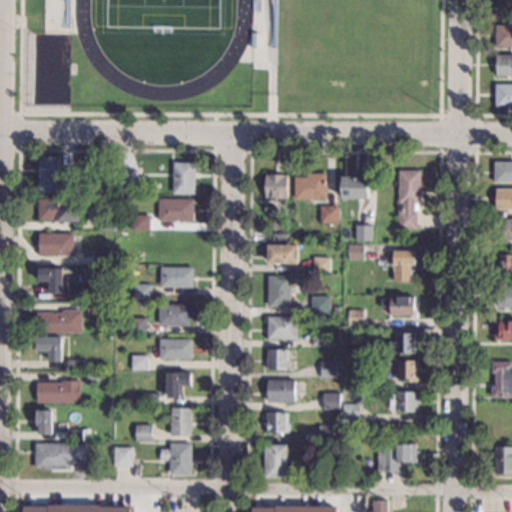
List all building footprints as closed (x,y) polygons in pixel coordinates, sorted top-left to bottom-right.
[(511,0),(511,17),(497,17),(497,0),(511,0)] [(511,53),(510,53),(510,47),(495,47),(495,25),(511,25),(511,53)] [(511,76),(495,76),(496,55),(511,55),(511,76)] [(511,84),(511,106),(495,106),(495,84),(511,84)] [(58,171),(74,172),(73,190),(61,190),(61,193),(37,192),(38,156),(59,156),(58,171)] [(511,182),(493,182),(494,162),(511,162),(511,182)] [(194,194),(172,194),(173,163),(194,163),(194,194)] [(121,171),(138,171),(137,190),(120,189),(121,171)] [(419,203),(413,203),(413,211),(416,211),(416,229),(397,229),(397,210),(401,210),(401,203),(398,203),(398,171),(419,171),(419,203)] [(357,203),(346,203),(346,197),(341,197),(341,174),(354,174),(354,172),(356,172),(357,203)] [(325,199),(294,200),(294,178),(307,177),(306,174),(325,174),(325,199)] [(286,198),(264,198),(264,175),(286,175),(286,198)] [(511,210),(495,210),(495,188),(511,188),(511,210)] [(79,200),(79,222),(56,221),(56,219),(37,219),(38,199),(79,200)] [(193,221),(158,221),(158,199),(193,199),(193,221)] [(338,223),(319,223),(319,206),(338,206),(338,223)] [(373,227),(363,226),(363,211),(371,211),(373,211),(373,227)] [(113,230),(98,230),(98,214),(114,214),(113,230)] [(149,231),(131,231),(132,215),(149,216),(149,231)] [(511,241),(495,241),(496,219),(511,219),(511,241)] [(372,241),(372,225),(355,225),(355,240),(372,241)] [(73,233),(72,255),(38,254),(38,233),(73,233)] [(363,260),(347,260),(347,244),(364,244),(363,260)] [(298,263),(267,263),(267,245),(298,245),(298,263)] [(114,263),(109,263),(109,264),(94,264),(94,250),(114,250),(114,263)] [(415,271),(410,271),(410,281),(392,281),(392,267),(389,267),(389,260),(392,260),(392,251),(415,251),(415,271)] [(511,251),(511,273),(501,273),(501,266),(499,266),(499,259),(502,259),(503,251),(511,251)] [(329,273),(312,273),(312,257),(329,257),(329,273)] [(192,287),(160,287),(160,267),(193,267),(192,287)] [(62,293),(49,293),(49,281),(38,281),(38,268),(62,268),(62,293)] [(290,308),(267,307),(268,276),(290,276),(290,308)] [(151,285),(150,300),(132,300),(133,284),(151,285)] [(511,286),(511,307),(497,307),(497,286),(511,286)] [(84,290),(83,300),(68,299),(68,289),(84,290)] [(329,297),(330,315),(311,315),(311,296),(329,297)] [(413,297),(413,316),(390,316),(390,309),(381,309),(381,298),(390,299),(390,297),(413,297)] [(102,313),(86,313),(87,303),(102,303),(102,313)] [(192,321),(189,321),(189,326),(158,326),(158,304),(193,304),(192,321)] [(363,326),(347,326),(347,309),(363,310),(363,326)] [(81,333),(35,333),(36,312),(61,313),(61,310),(82,310),(81,333)] [(297,340),(266,340),(266,316),(297,316),(297,340)] [(145,335),(128,335),(128,318),(145,318),(145,335)] [(511,319),(511,339),(494,339),(494,319),(511,319)] [(328,347),(311,347),(311,332),(328,332),(328,347)] [(414,353),(387,353),(387,341),(393,341),(393,333),(414,333),(414,353)] [(62,337),(61,362),(48,361),(48,350),(35,350),(36,336),(62,337)] [(191,359),(159,359),(159,339),(191,339),(191,359)] [(289,360),(290,360),(290,370),(266,369),(267,350),(289,350),(289,360)] [(147,356),(147,370),(131,370),(131,355),(147,356)] [(82,369),(67,369),(67,360),(82,360),(82,369)] [(416,381),(396,381),(396,360),(417,361),(416,381)] [(336,378),(320,378),(320,362),(336,362),(336,378)] [(511,397),(491,397),(491,362),(511,362),(511,397)] [(102,373),(102,383),(86,383),(86,372),(102,373)] [(192,373),(192,385),(180,385),(180,398),(166,398),(167,373),(192,373)] [(366,388),(351,388),(351,373),(367,373),(366,388)] [(81,384),(80,384),(80,403),(36,403),(36,382),(60,382),(60,380),(81,380),(81,384)] [(294,403),(267,403),(267,380),(294,380),(294,403)] [(416,412),(394,412),(394,409),(388,409),(388,395),(394,395),(394,391),(417,392),(416,412)] [(159,404),(144,404),(144,393),(160,394),(159,404)] [(338,411),(322,411),(322,393),(339,393),(338,411)] [(359,420),(342,420),(342,404),(359,404),(359,420)] [(190,436),(170,436),(170,409),(190,408),(190,436)] [(52,410),(51,434),(35,434),(35,410),(52,410)] [(288,423),(289,423),(289,433),(266,432),(266,413),(288,413),(288,423)] [(151,425),(151,441),(134,441),(135,425),(151,425)] [(336,442),(318,442),(318,426),(335,426),(336,442)] [(82,440),(66,440),(67,429),(82,430),(82,440)] [(86,463),(69,463),(69,469),(34,468),(34,443),(86,443),(86,463)] [(191,475),(169,475),(169,460),(160,460),(160,449),(169,449),(169,444),(191,444),(191,475)] [(416,445),(415,450),(419,450),(418,457),(416,457),(416,462),(399,462),(399,473),(376,472),(377,444),(416,445)] [(287,479),(264,478),(264,445),(287,445),(287,479)] [(132,447),(132,466),(113,466),(113,447),(132,447)] [(511,474),(494,474),(493,447),(511,447),(511,474)] [(387,511),(372,511),(372,500),(387,500),(387,511)]
